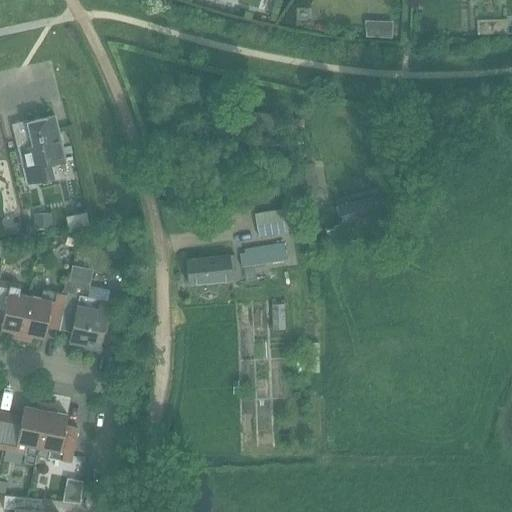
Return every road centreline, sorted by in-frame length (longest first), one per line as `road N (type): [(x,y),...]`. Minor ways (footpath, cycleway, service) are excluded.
road 1 (track): [(134,511),(163,376),(161,262),(133,140),(71,0)]
road 2 (residential): [(101,511),(110,392),(93,379),(0,359)]
